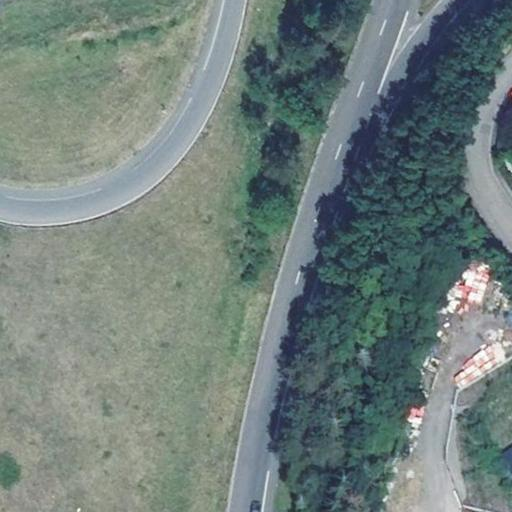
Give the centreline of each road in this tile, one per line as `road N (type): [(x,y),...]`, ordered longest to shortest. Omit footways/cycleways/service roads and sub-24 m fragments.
road 1 (motorway): [(247,511),(275,366),(311,240),(365,103)]
road 2 (motorway): [(235,0),(207,93),(159,165),(91,204),(52,211),(0,206)]
road 3 (residential): [(511,242),(476,163),(492,94),(511,76)]
road 4 (motorway): [(365,103),(453,0)]
